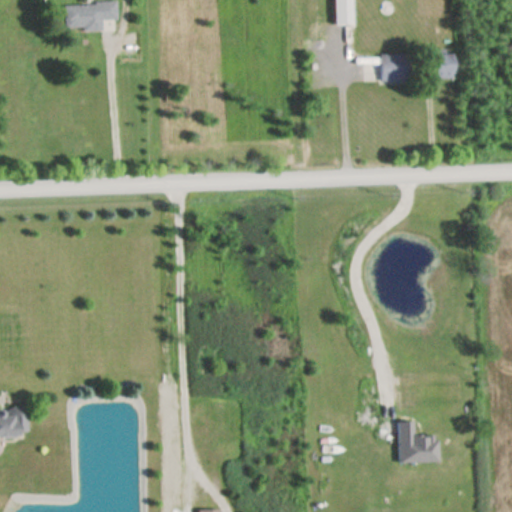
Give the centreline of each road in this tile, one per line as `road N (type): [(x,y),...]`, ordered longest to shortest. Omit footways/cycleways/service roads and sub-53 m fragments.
road 1 (residential): [(0,190),(511,171)]
road 2 (residential): [(164,184),(172,511)]
road 3 (residential): [(342,176),(338,32)]
